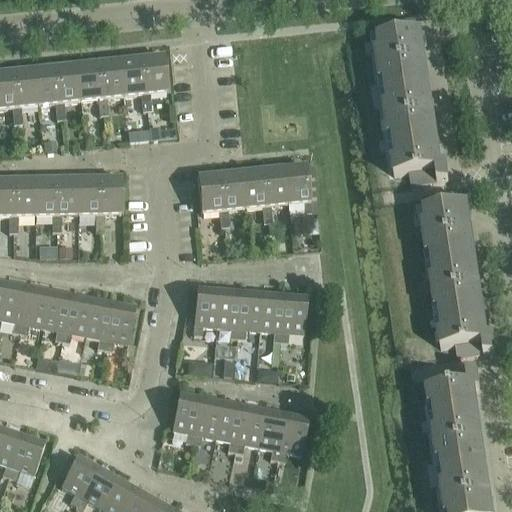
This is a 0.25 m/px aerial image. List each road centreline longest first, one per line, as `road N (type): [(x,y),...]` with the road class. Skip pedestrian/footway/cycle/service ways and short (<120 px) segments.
road 1 (residential): [(0,391),(134,417),(151,368),(163,277),(162,157),(209,150),(199,9)]
road 2 (residential): [(501,225),(473,33)]
road 3 (residential): [(0,30),(158,13)]
